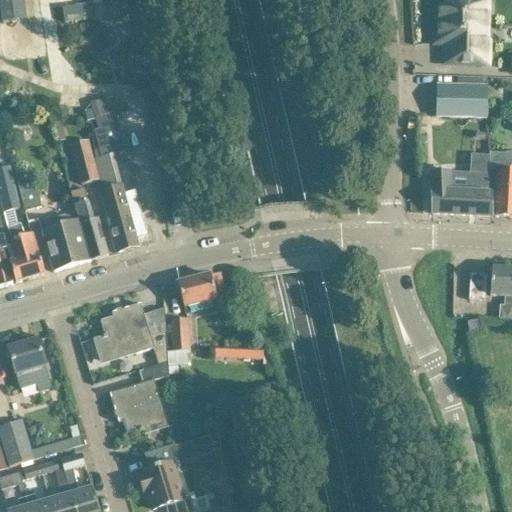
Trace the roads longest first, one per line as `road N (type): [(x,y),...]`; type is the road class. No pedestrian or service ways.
road 1 (primary): [(353,511),(237,0)]
road 2 (unclassified): [(475,511),(444,385),(401,291),(391,235)]
road 3 (tertiary): [(55,298),(251,245),(323,238)]
road 4 (unclassified): [(391,235),(384,0)]
road 5 (residential): [(121,511),(55,298)]
road 6 (tertiary): [(391,235),(511,242)]
